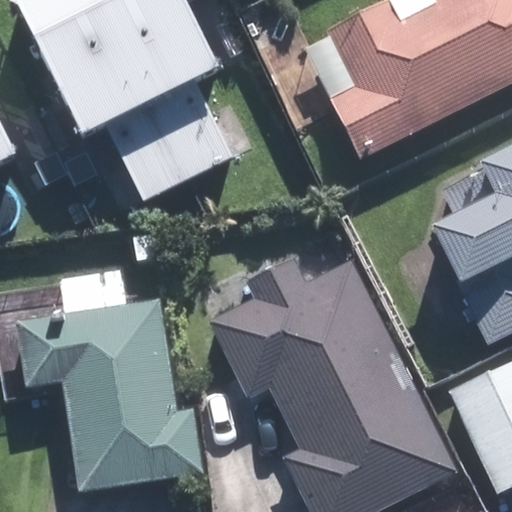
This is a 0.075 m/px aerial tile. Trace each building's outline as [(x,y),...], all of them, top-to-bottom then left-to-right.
[(107,138),(152,115),(93,0),(34,0),(13,11),(85,149),(107,138)] [(175,0),(93,0),(152,115),(195,92),(217,81),(175,0)] [(359,164),(511,88),(511,0),(432,0),(436,7),(402,24),(393,4),(328,36),(354,91),(329,104),(359,164)] [(152,115),(107,138),(145,210),(233,165),(195,92),(152,115)] [(0,173),(15,166),(0,136),(0,173)] [(511,154),(481,170),(484,175),(443,196),(457,223),(430,236),(488,349),(511,336),(511,154)] [(353,192),(339,162),(316,172),(330,202),(353,192)] [(383,511),(455,478),(352,265),(306,288),(294,262),(243,286),(252,304),(206,326),(244,404),(265,394),(295,457),(284,462),(308,511),(383,511)] [(80,495),(201,477),(193,412),(175,415),(161,305),(19,325),(28,392),(64,386),(80,495)] [(497,497),(511,490),(511,365),(449,395),(497,497)]
